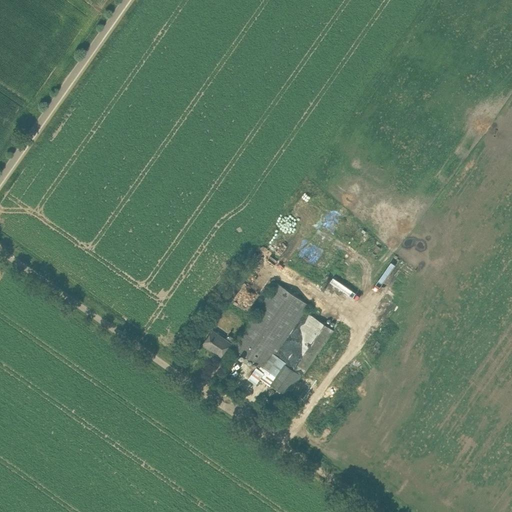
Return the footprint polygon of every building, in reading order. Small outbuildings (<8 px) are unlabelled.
[(310,180),(272,244),(290,255),(329,191),(310,180)] [(271,257),(268,262),(278,268),(281,263),(271,257)] [(233,347),(265,369),(275,354),(305,311),(309,305),(276,282),(235,340),(237,341),(233,346),(233,347)] [(334,331),(305,311),(275,354),(287,362),(285,364),(302,376),(334,331)] [(230,343),(233,346),(237,341),(235,340),(228,335),(225,338),(214,330),(204,344),(221,356),(230,343)] [(275,354),(265,369),(276,377),(285,364),(287,362),(275,354)] [(271,384),(288,396),(302,376),(285,364),(276,377),(271,384)]
